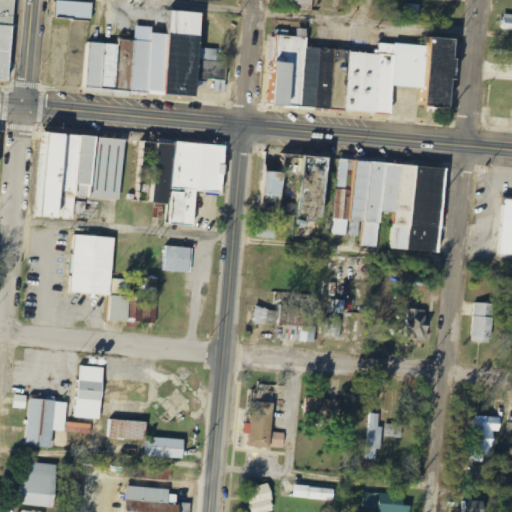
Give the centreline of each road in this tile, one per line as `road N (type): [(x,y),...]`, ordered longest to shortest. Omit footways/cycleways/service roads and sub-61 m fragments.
road 1 (residential): [(429,511),(479,0)]
road 2 (residential): [(0,331),(511,381)]
road 3 (secondary): [(205,511),(241,126)]
road 4 (secondary): [(511,152),(241,126)]
road 5 (residential): [(0,345),(25,108)]
road 6 (secondary): [(241,126),(25,108)]
road 7 (residential): [(241,126),(253,0)]
